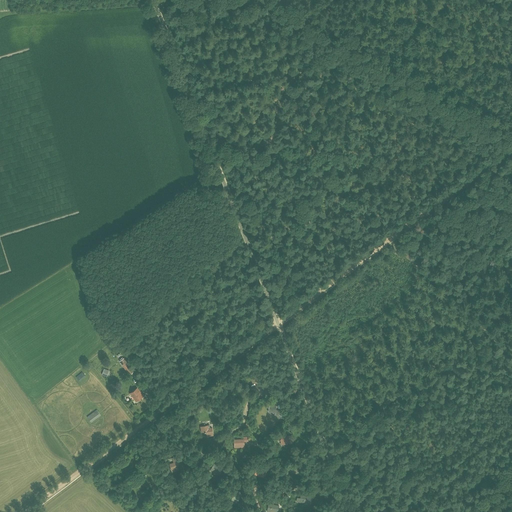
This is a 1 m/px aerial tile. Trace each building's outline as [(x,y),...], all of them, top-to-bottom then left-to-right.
[(126,369),(130,374),(134,371),(130,366),(124,358),(120,361),(126,369)] [(76,377),(80,381),(86,376),(82,372),(76,377)] [(130,393),(136,402),(144,396),(141,392),(143,391),(138,384),(136,386),(138,387),(130,393)] [(276,410),(277,405),(267,404),(267,407),(269,407),(268,411),(275,412),(275,414),(280,415),(280,417),(283,417),(283,413),(280,413),(281,410),(276,410)] [(87,417),(91,422),(101,415),(97,410),(87,417)] [(206,432),(207,437),(214,436),(212,428),(210,428),(210,425),(200,426),(201,433),(206,432)] [(281,440),(280,445),(287,445),(287,443),(294,443),(294,435),(288,435),(281,435),(281,431),(277,431),(277,436),(277,440),(281,440)] [(234,439),(235,448),(237,448),(244,447),(244,441),(249,441),(248,436),(244,437),(244,439),(237,439),(234,439)] [(169,464),(172,472),(179,470),(177,465),(180,464),(178,456),(172,458),(173,462),(169,464)] [(216,474),(220,476),(224,467),(214,462),(213,465),(210,470),(217,473),(216,474)] [(286,471),(299,474),(301,467),(294,465),(288,463),(286,471)] [(256,466),(255,473),(258,474),(258,476),(265,478),(267,470),(256,466)] [(189,497),(196,498),(197,490),(190,489),(189,497)] [(232,500),(238,502),(240,492),(234,490),(233,492),(232,496),(232,500)] [(296,502),(309,504),(311,497),(301,494),(301,497),(297,497),(296,502)]
